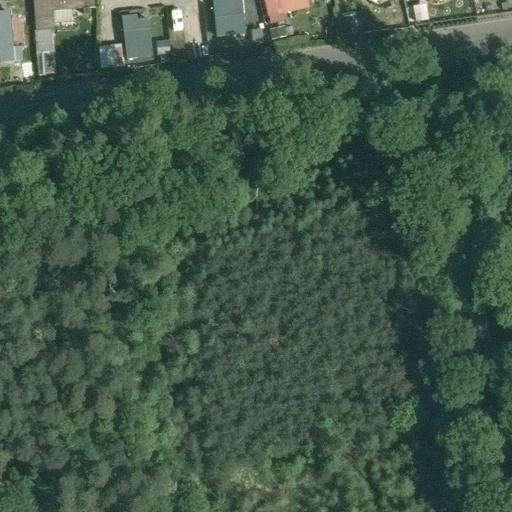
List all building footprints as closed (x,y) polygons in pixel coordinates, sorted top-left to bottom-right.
[(83,0),(33,0),(38,56),(54,55),(52,34),(55,34),(54,27),(74,26),(73,14),(84,13),(83,0)] [(262,0),(268,27),(284,24),(282,18),(280,3),(292,1),(297,0),(262,0)] [(237,1),(230,2),(235,41),(243,40),(237,1)] [(280,3),(282,18),(295,16),(292,1),(280,3)] [(427,7),(413,9),(416,24),(430,22),(427,7)] [(26,14),(0,15),(0,54),(29,53),(26,14)] [(139,15),(118,17),(122,47),(102,49),(104,67),(125,64),(125,69),(145,67),(139,15)] [(259,29),(243,31),(245,44),(261,42),(259,29)] [(283,30),(270,32),(272,44),(285,42),(283,30)] [(172,48),(153,49),(155,63),(173,61),(172,48)] [(15,87),(33,84),(32,74),(40,73),(39,64),(21,66),(22,76),(14,77),(15,87)]
